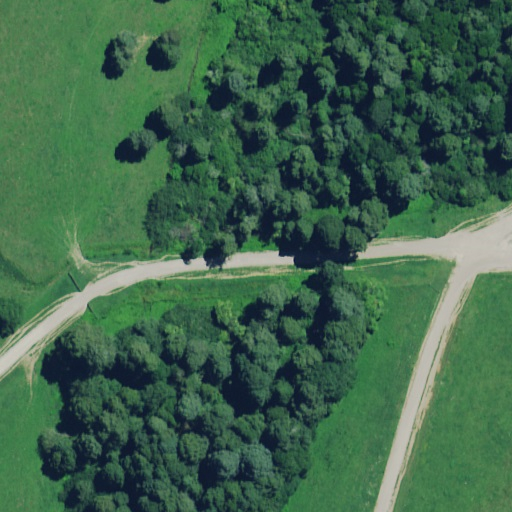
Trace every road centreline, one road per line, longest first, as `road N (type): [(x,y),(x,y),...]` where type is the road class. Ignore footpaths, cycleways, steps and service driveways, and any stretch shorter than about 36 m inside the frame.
road 1 (track): [(511,223),(449,244),(162,268),(113,283),(0,366)]
road 2 (track): [(511,260),(475,235),(404,431),(384,511)]
